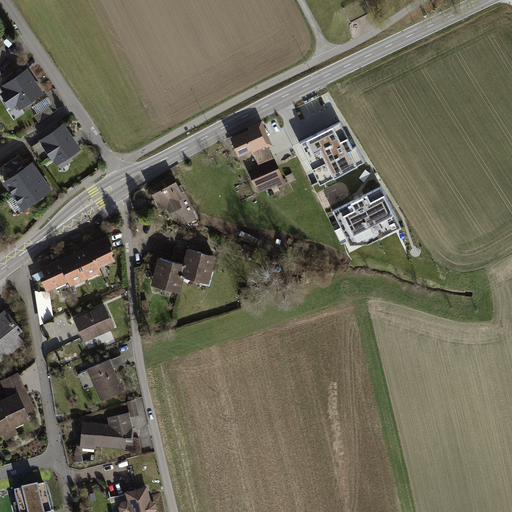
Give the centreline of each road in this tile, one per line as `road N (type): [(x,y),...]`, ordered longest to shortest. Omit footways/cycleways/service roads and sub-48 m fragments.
road 1 (secondary): [(486,0),(126,179)]
road 2 (residential): [(117,184),(137,345),(175,511)]
road 3 (residential): [(21,255),(58,458)]
road 4 (unknown): [(259,109),(303,204),(332,205),(376,174)]
road 5 (residential): [(4,0),(75,102)]
